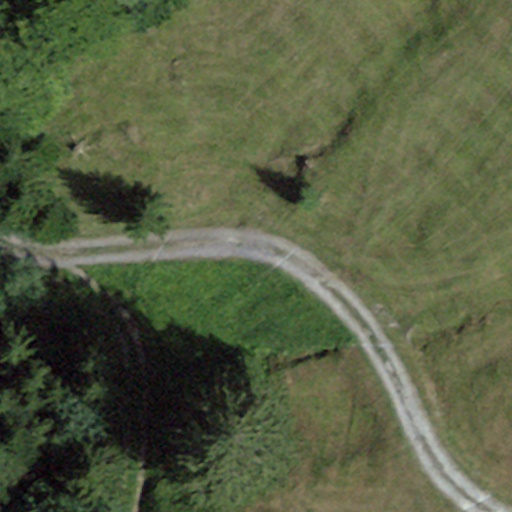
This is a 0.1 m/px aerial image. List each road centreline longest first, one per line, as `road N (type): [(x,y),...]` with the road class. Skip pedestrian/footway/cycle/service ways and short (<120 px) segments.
road 1 (track): [(494,511),(432,455),(366,326),(280,256),(213,241),(36,254),(0,237)]
road 2 (track): [(36,254),(124,317),(136,432),(127,511)]
